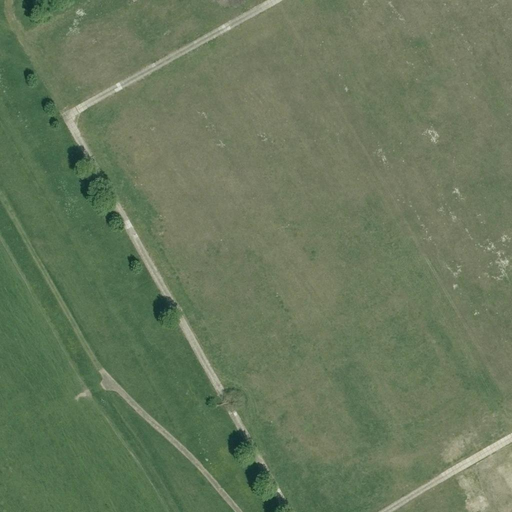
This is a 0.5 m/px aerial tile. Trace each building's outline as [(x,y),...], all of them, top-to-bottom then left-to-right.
[(461,6),(461,27),(471,27),(471,7),(461,6)] [(353,35),(361,49),(370,44),(369,42),(381,35),(377,28),(368,34),(364,28),(353,35)] [(342,36),(329,41),(340,66),(352,61),(342,36)] [(385,46),(378,54),(383,59),(391,51),(385,46)] [(162,88),(197,71),(187,53),(153,71),(162,88)] [(352,86),(364,79),(359,70),(346,77),(352,86)] [(200,77),(167,95),(177,113),(210,94),(200,77)] [(367,110),(380,135),(390,130),(377,105),(367,110)] [(417,169),(403,176),(411,192),(425,185),(417,169)] [(424,213),(431,225),(441,220),(435,208),(424,213)] [(450,232),(440,238),(445,247),(456,241),(450,232)] [(257,256),(268,279),(302,262),(291,240),(257,256)] [(458,277),(471,300),(484,292),(471,269),(458,277)] [(492,334),(504,357),(511,352),(511,342),(504,328),(492,334)] [(380,452),(376,454),(382,465),(386,462),(380,452)] [(511,460),(454,475),(463,509),(511,495),(511,460)]
